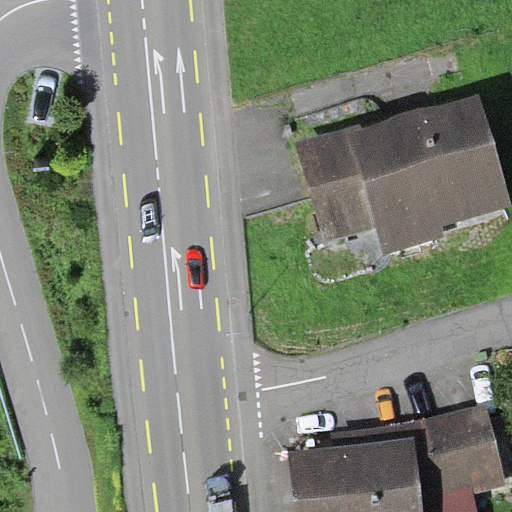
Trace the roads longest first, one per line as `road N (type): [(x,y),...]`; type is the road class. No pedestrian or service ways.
road 1 (primary): [(146,0),(179,402)]
road 2 (residential): [(511,327),(257,394),(179,402)]
